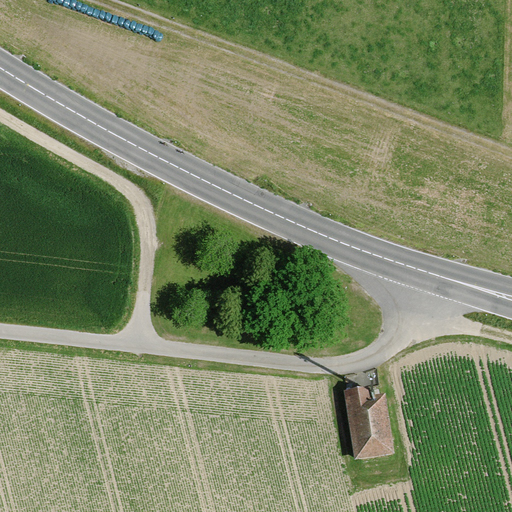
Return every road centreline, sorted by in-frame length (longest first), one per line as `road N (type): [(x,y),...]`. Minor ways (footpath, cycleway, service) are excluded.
road 1 (primary): [(511,298),(259,207),(0,67)]
road 2 (track): [(435,276),(392,340),(332,366),(0,331)]
road 3 (track): [(138,346),(144,212),(132,192),(0,113)]
